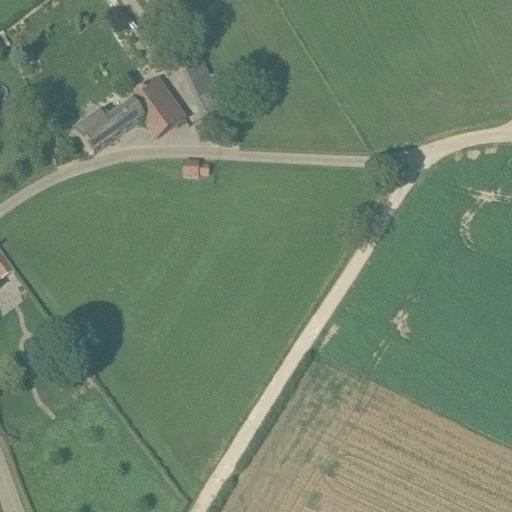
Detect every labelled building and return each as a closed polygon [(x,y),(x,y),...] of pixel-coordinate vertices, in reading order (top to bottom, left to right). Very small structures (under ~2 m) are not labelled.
[(222,94),(208,62),(201,65),(200,62),(189,68),(191,71),(185,74),(206,118),(223,108),(218,96),(222,94)] [(156,141),(184,121),(155,81),(128,101),(130,104),(105,122),(100,114),(77,131),(82,137),(80,138),(93,157),(143,122),(156,141)] [(207,173),(207,168),(198,168),(198,165),(184,164),(184,180),(198,180),(197,173),(207,173)] [(0,282),(0,283),(14,273),(0,253),(0,282)] [(73,352),(63,338),(55,344),(54,344),(65,358),(73,352)]
